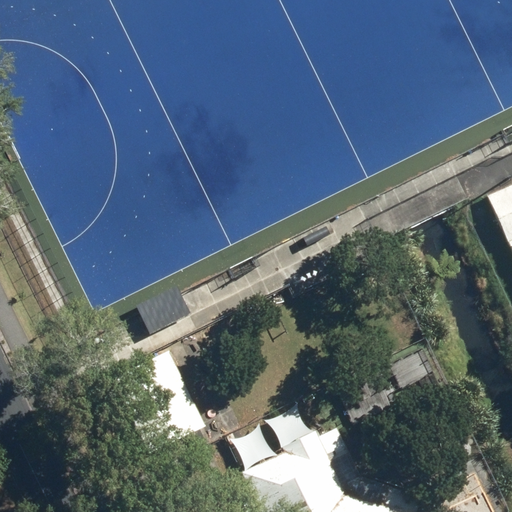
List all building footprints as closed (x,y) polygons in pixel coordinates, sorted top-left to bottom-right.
[(511,186),(484,200),(511,259),(511,186)] [(422,350),(386,367),(399,394),(409,389),(415,401),(440,389),(422,350)] [(202,427),(166,353),(108,381),(143,455),(202,427)] [(340,403),(351,428),(398,406),(387,382),(340,403)] [(275,450),(232,470),(251,511),(394,511),(337,493),(308,429),(273,445),(275,450)]
